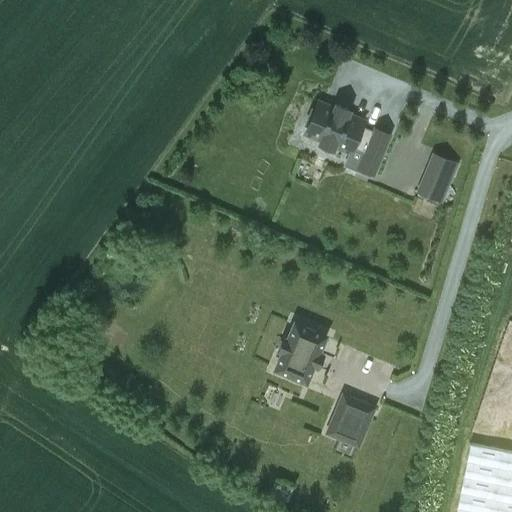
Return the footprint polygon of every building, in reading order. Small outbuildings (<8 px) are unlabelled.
[(365,152),(358,167),(373,173),(389,135),(374,129),(374,131),(361,125),(362,121),(346,115),(348,110),(336,105),(334,109),(318,103),(315,111),(311,109),(306,123),(309,124),(306,132),(322,139),(320,143),(332,148),(334,144),(350,151),(352,147),(365,152)] [(457,163),(433,153),(417,192),(441,202),(457,163)] [(325,336),(292,322),(273,369),(306,383),(325,336)] [(343,395),(327,432),(357,444),(373,407),(343,395)] [(511,511),(511,451),(470,443),(455,511),(511,511)] [(264,491),(287,498),(292,482),(268,475),(264,491)]
